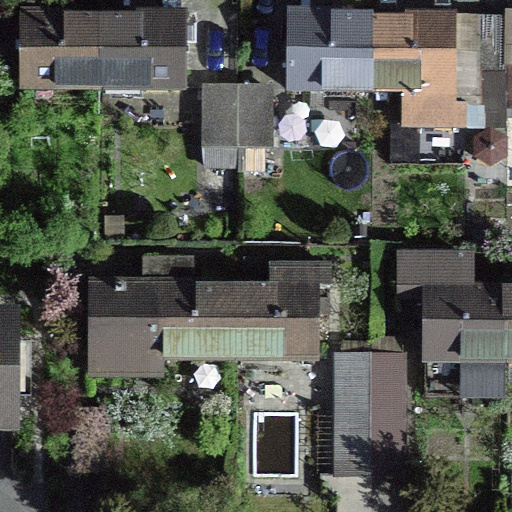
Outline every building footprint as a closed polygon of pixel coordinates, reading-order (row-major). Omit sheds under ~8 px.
[(0,90),(180,93),(181,18),(171,18),(137,17),(137,22),(66,21),(66,17),(32,17),(0,16),(0,90)] [(450,94),(451,20),(428,20),(405,19),(405,23),(336,23),(336,19),(305,19),(290,18),(290,93),(450,94)] [(511,19),(505,19),(505,20),(491,20),(475,20),(475,80),(505,80),(505,65),(511,64),(511,19)] [(266,151),(267,92),(235,92),(202,92),(202,150),(203,150),(203,171),(235,171),(235,151),(266,151)] [(511,291),(480,291),(480,287),(475,287),(475,254),(397,253),(397,306),(412,306),(424,306),(424,368),(427,368),(427,383),(460,383),(460,400),(500,400),(500,365),(511,364),(511,291)] [(162,362),(317,363),(317,292),(332,292),(333,279),(333,266),(269,266),(268,292),(199,292),(199,288),(188,288),(188,262),(164,262),(140,262),(140,283),(88,283),(88,381),(162,382),(162,362)] [(0,438),(18,439),(18,316),(0,315),(0,438)] [(399,480),(399,361),(366,361),(334,361),(334,480),(353,480),(366,480),(384,480),(399,480)] [(73,476),(101,476),(100,413),(73,413),(73,476)]
